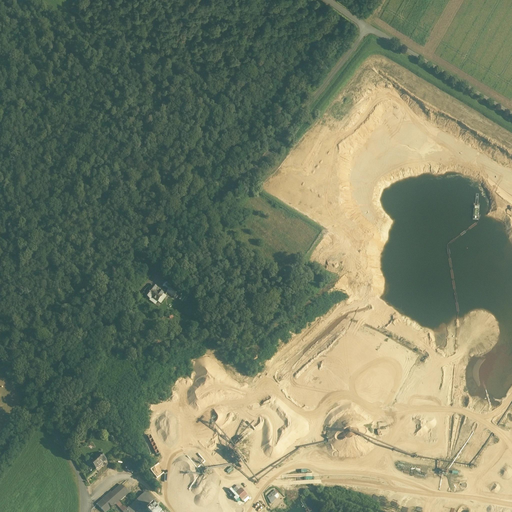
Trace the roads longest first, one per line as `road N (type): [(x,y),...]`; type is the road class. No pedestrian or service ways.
road 1 (unclassified): [(86,511),(80,479),(55,431),(56,402),(217,197),(267,156),(367,27)]
road 2 (unknown): [(0,370),(19,380),(45,376),(108,303),(153,236),(269,0)]
road 3 (unclassified): [(511,114),(367,27)]
